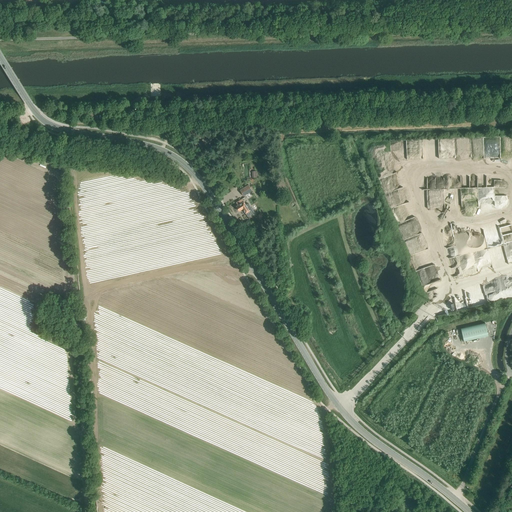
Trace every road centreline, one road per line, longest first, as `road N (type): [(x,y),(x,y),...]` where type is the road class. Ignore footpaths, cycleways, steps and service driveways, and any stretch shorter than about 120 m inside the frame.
road 1 (secondary): [(456,500),(339,406),(190,169),(148,145),(50,125),(0,56)]
road 2 (track): [(62,160),(91,509)]
road 3 (track): [(197,177),(179,181),(0,149)]
